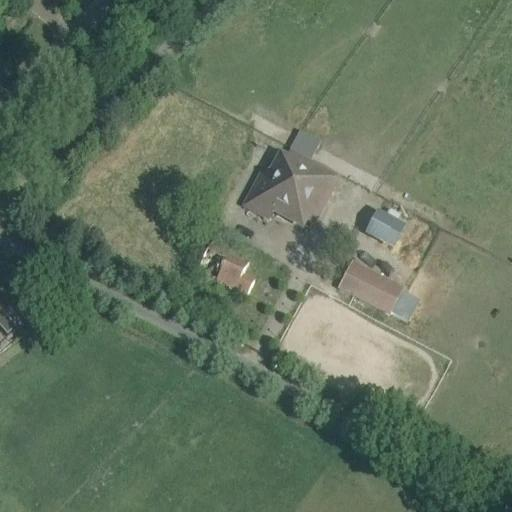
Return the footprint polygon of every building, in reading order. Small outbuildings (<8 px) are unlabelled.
[(264,171),(245,208),(269,221),(276,209),(311,227),(336,179),(288,154),(276,178),(264,171)] [(373,214),(362,239),(392,253),(403,228),(373,214)] [(214,240),(197,273),(216,283),(229,256),(221,252),(224,246),(214,240)] [(229,256),(216,283),(246,298),(254,284),(242,278),(248,266),(229,256)] [(402,290),(352,264),(338,289),(388,316),(402,290)] [(26,323),(46,305),(36,293),(16,311),(26,323)] [(393,317),(408,324),(418,301),(402,295),(393,317)] [(0,329),(6,337),(15,329),(0,311),(0,329)]
